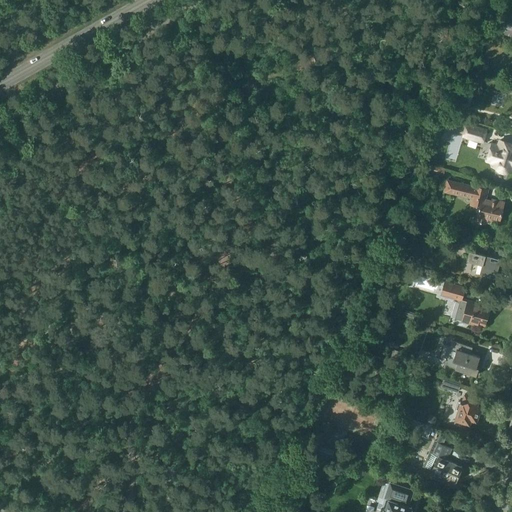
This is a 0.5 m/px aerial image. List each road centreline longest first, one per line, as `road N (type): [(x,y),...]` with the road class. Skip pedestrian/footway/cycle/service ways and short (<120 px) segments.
road 1 (unclassified): [(0,109),(186,0)]
road 2 (primary): [(0,91),(153,0)]
